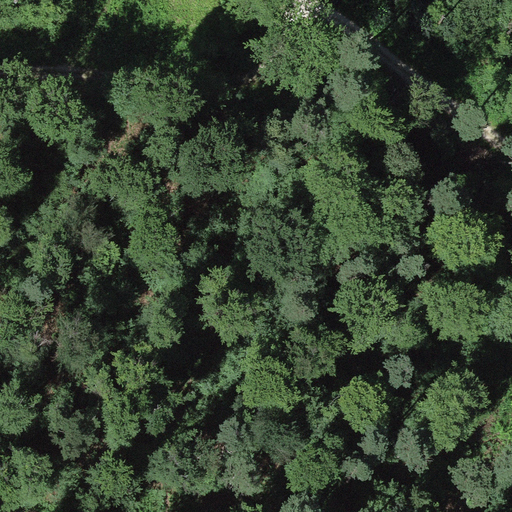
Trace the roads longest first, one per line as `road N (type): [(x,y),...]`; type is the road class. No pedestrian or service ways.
road 1 (track): [(0,72),(238,80),(292,38),(303,0)]
road 2 (track): [(328,0),(511,153)]
